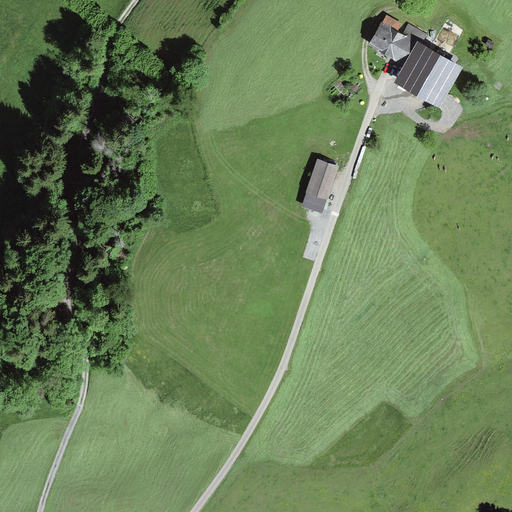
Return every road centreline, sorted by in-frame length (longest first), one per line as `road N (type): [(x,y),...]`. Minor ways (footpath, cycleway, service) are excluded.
road 1 (track): [(136,0),(103,53),(89,112),(69,292),(85,386),(40,511)]
road 2 (track): [(511,120),(475,133),(439,130),(407,110),(390,85),(376,92)]
